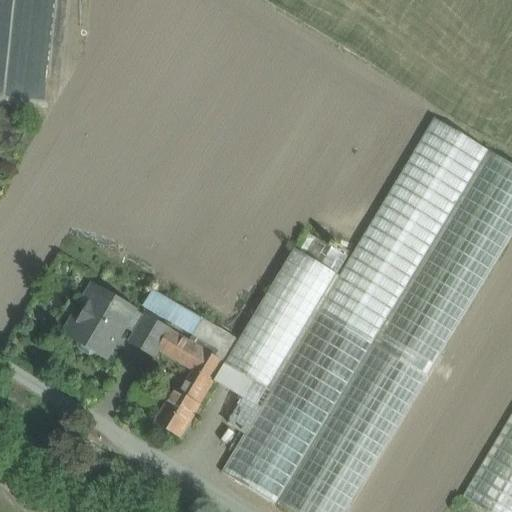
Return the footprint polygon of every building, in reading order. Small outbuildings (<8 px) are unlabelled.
[(304,41),(220,181),(251,200),(336,60),(304,41)] [(373,83),(341,63),(256,203),(288,223),(373,83)] [(375,84),(290,224),(314,238),(399,98),(375,84)] [(310,248),(305,256),(337,276),(433,119),(401,99),(310,248)] [(339,277),(296,350),(351,382),(489,152),(434,120),(339,277)] [(351,382),(315,442),(314,441),(276,505),(287,511),(347,511),(511,238),(511,165),(489,152),(351,382)] [(214,190),(153,291),(176,304),(237,203),(214,190)] [(241,206),(180,307),(212,325),(272,225),(241,206)] [(276,227),(216,327),(239,341),(299,241),(276,227)] [(239,341),(230,356),(193,335),(189,342),(200,349),(225,364),(271,391),(296,350),(339,277),(337,276),(305,256),(310,248),(299,241),(239,341)] [(92,286),(82,304),(88,307),(80,321),(80,320),(70,338),(79,343),(80,350),(89,355),(96,353),(105,359),(123,328),(135,335),(146,317),(134,310),(92,286)] [(176,304),(153,291),(144,306),(193,335),(230,356),(239,341),(216,327),(212,325),(180,307),(176,304)] [(169,331),(146,317),(135,335),(131,343),(154,357),(158,351),(157,351),(169,331)] [(189,342),(169,331),(157,351),(158,351),(188,369),(200,349),(189,342)] [(193,372),(180,393),(175,390),(155,422),(154,423),(181,439),(201,406),(200,406),(215,382),(225,364),(200,349),(188,369),(193,372)] [(351,382),(296,350),(271,391),(245,434),(222,473),(276,505),(314,441),(315,442),(351,382)] [(271,391),(225,364),(215,382),(244,399),(229,424),(245,434),(271,391)] [(154,385),(142,377),(131,395),(132,395),(131,397),(142,403),(154,385)] [(511,511),(511,413),(462,498),(485,511),(511,511)]
